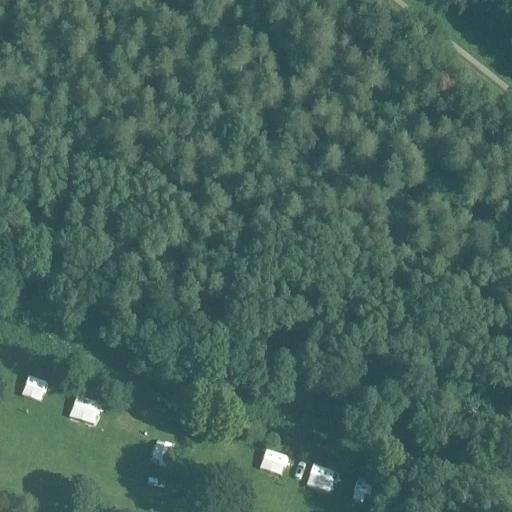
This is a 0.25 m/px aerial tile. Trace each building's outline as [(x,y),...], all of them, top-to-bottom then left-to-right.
[(30,373),(25,389),(43,394),(48,378),(30,373)] [(121,400),(115,420),(140,427),(146,407),(121,400)] [(225,431),(218,449),(242,458),(249,440),(225,431)] [(156,457),(175,465),(183,446),(164,438),(156,457)] [(267,466),(289,473),(295,454),(273,447),(267,466)] [(323,463),(320,474),(342,478),(345,468),(323,463)] [(204,498),(209,481),(190,475),(185,492),(204,498)]
